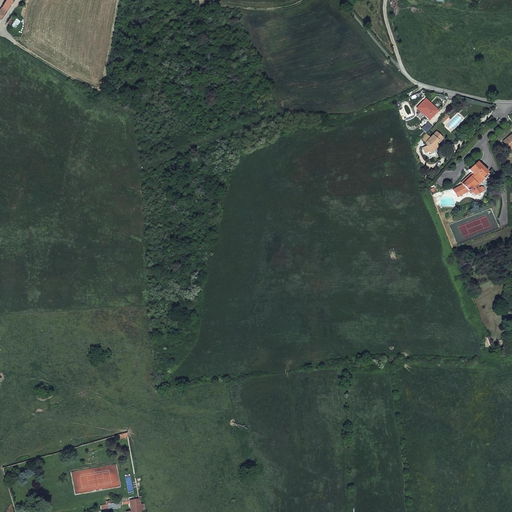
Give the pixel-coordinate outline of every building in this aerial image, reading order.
[(5,0),(1,7),(6,9),(12,0),(5,0)] [(12,15),(7,22),(15,28),(20,22),(12,15)] [(417,108),(429,120),(437,111),(426,99),(417,108)] [(445,114),(439,120),(442,122),(448,117),(445,114)] [(436,132),(430,138),(426,143),(425,143),(427,146),(422,148),(425,153),(429,151),(430,154),(435,152),(434,148),(435,148),(436,147),(436,146),(434,143),(437,141),(439,143),(443,139),(436,132)] [(425,134),(421,138),(426,143),(430,138),(425,134)] [(462,185),(453,190),(457,197),(468,191),(469,190),(471,194),(474,192),(476,196),(481,193),(476,183),(483,177),(484,179),(488,175),(487,173),(477,162),(469,169),(472,173),(473,174),(463,185),(462,185)] [(461,183),(463,185),(473,174),(472,173),(461,183)] [(429,189),(431,196),(441,192),(440,190),(438,185),(429,189)] [(126,511),(141,511),(140,506),(139,498),(131,499),(129,500),(129,503),(131,510),(126,511)]
